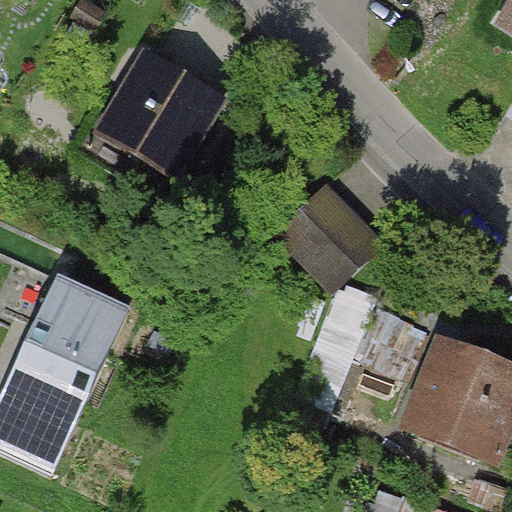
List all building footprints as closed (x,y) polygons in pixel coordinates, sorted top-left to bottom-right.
[(511,6),(498,30),(511,38),(511,6)] [(230,109),(143,58),(92,147),(179,197),(230,109)] [(273,245),(332,306),(350,288),(388,252),(329,191),(273,245)] [(0,466),(56,492),(137,320),(60,284),(0,412),(0,466)] [(350,288),(332,306),(295,404),(334,418),(356,365),(409,386),(428,337),(376,313),(381,302),(350,288)] [(511,376),(438,348),(399,448),(503,488),(511,464),(511,376)] [(428,511),(380,494),(373,511),(428,511)]
